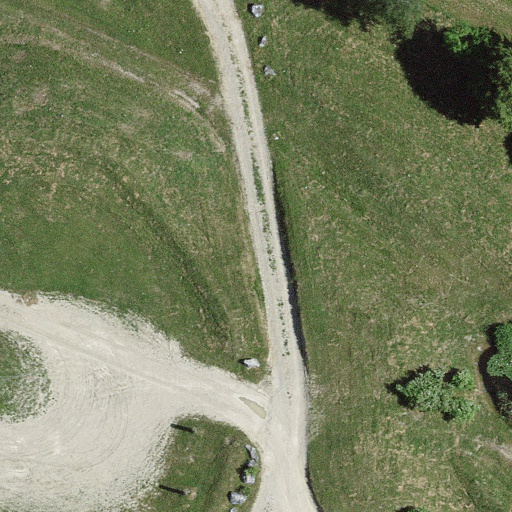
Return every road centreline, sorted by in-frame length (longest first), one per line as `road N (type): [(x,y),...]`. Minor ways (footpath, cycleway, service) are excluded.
road 1 (track): [(217,0),(252,36),(288,269),(286,482),(307,511)]
road 2 (track): [(0,300),(52,318),(102,386),(87,445),(34,459),(0,449)]
road 3 (track): [(77,351),(189,382),(287,427)]
